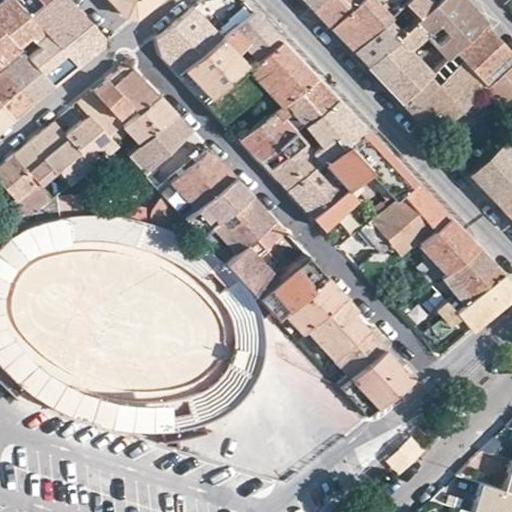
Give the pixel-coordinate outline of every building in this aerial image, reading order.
[(19,51),(42,32),(13,0),(4,0),(0,3),(0,29),(17,48),(19,51)] [(99,43),(99,34),(68,0),(13,0),(42,32),(73,64),(99,43)] [(133,15),(151,0),(108,0),(124,17),(133,15)] [(327,25),(353,0),(317,0),(310,7),(327,25)] [(402,1),(403,0),(353,0),(327,25),(350,48),(358,42),(386,16),(394,9),(402,1)] [(444,57),(484,21),(464,0),(435,0),(416,18),(409,24),(401,32),(365,64),(398,99),(429,71),(408,49),(422,36),(444,57)] [(435,0),(403,0),(402,1),(416,18),(435,0)] [(191,7),(154,37),(159,55),(176,72),(181,68),(221,36),(247,14),(241,7),(213,30),(191,7)] [(247,14),(221,36),(246,65),(278,39),(251,11),(247,14)] [(365,64),(401,32),(386,16),(358,42),(350,48),(365,64)] [(489,32),(484,21),(444,57),(429,71),(398,99),(432,135),(480,89),(511,59),(511,52),(507,49),(489,32)] [(0,62),(17,48),(0,29),(0,62)] [(19,51),(46,79),(57,71),(61,75),(73,64),(42,32),(19,51)] [(203,101),(208,97),(236,73),(244,67),(246,65),(221,36),(181,68),(176,72),(203,101)] [(279,105),(313,76),(278,39),(246,65),(244,67),(278,104),(279,105)] [(50,84),(46,79),(19,51),(0,66),(0,68),(30,101),(50,84)] [(511,122),(511,59),(480,89),(511,123),(511,122)] [(109,81),(135,110),(155,94),(130,66),(120,66),(105,78),(109,81)] [(0,107),(9,117),(30,101),(0,68),(0,107)] [(46,79),(50,84),(61,75),(57,71),(46,79)] [(203,101),(220,120),(255,92),(236,73),(208,97),(203,101)] [(300,125),(334,97),(313,76),(279,105),(278,104),(272,110),(280,119),(289,111),(300,125)] [(91,90),(94,94),(109,81),(105,78),(91,90)] [(122,121),(135,110),(109,81),(94,94),(121,122),(122,121)] [(106,134),(121,122),(94,94),(91,90),(76,102),(87,115),(106,134)] [(172,113),(155,94),(135,110),(122,121),(139,140),(172,113)] [(321,160),(327,154),(361,127),(334,97),(300,125),(318,144),(310,151),(319,161),(321,160)] [(0,125),(9,117),(0,107),(0,125)] [(237,139),(257,160),(292,132),(280,119),(272,110),(237,139)] [(188,130),(172,113),(139,140),(123,153),(139,171),(188,130)] [(106,134),(87,115),(46,148),(35,136),(11,156),(38,186),(55,171),(68,185),(89,166),(83,158),(107,136),(106,134)] [(284,189),(309,216),(326,202),(345,186),(351,181),(365,169),(387,194),(392,199),(413,181),(407,175),(361,127),(327,154),(321,160),(319,161),(318,162),(317,162),(284,189)] [(511,129),(466,171),(498,205),(511,192),(511,129)] [(292,132),(257,160),(284,189),(317,162),(318,162),(319,161),(310,151),(292,132)] [(198,202),(230,175),(206,149),(192,160),(165,181),(155,189),(174,209),(187,199),(193,206),(198,202)] [(11,156),(0,164),(0,186),(13,200),(20,195),(27,202),(23,206),(31,216),(50,200),(38,186),(11,156)] [(192,160),(188,156),(162,177),(165,181),(192,160)] [(198,202),(215,219),(247,194),(230,175),(198,202)] [(432,230),(447,218),(413,181),(392,199),(360,227),(379,250),(390,241),(399,252),(430,227),(432,230)] [(88,212),(85,192),(53,196),(56,216),(88,212)] [(511,192),(498,205),(511,220),(511,219),(511,192)] [(271,220),(247,194),(215,219),(197,234),(208,246),(220,237),(233,251),(252,236),(262,246),(281,230),(271,220)] [(147,219),(149,208),(107,201),(106,212),(147,219)] [(0,242),(0,368),(6,375),(21,388),(41,401),(59,410),(90,422),(106,427),(121,429),(151,429),(176,427),(197,422),(211,417),(223,411),(233,404),(241,394),(252,379),(259,361),(261,344),(261,326),(257,311),(248,293),(231,272),(217,258),(203,247),(181,234),(163,226),(147,219),(106,212),(88,212),(56,216),(43,218),(30,221),(14,230),(0,242)] [(418,242),(445,272),(475,247),(447,218),(432,230),(418,242)] [(262,246),(252,236),(233,251),(222,261),(230,270),(238,279),(252,294),(270,279),(279,272),(282,270),(262,246)] [(468,297),(499,272),(475,247),(445,272),(468,297)] [(312,264),(302,253),(282,270),(279,272),(252,294),(262,305),(312,264)] [(394,262),(386,254),(372,254),(358,268),(371,282),(394,262)] [(322,275),(312,264),(262,305),(272,315),(322,275)] [(511,293),(511,286),(499,272),(468,297),(452,310),(442,300),(435,306),(449,323),(457,316),(469,329),(511,293)] [(305,330),(343,298),(322,275),(280,310),(300,332),(305,330)] [(356,312),(343,298),(305,330),(332,360),(365,330),(352,316),(356,312)] [(335,384),(338,388),(382,349),(381,348),(386,344),(370,327),(365,330),(332,360),(346,374),(335,384)] [(375,407),(395,391),(415,375),(403,362),(398,366),(382,349),(338,388),(365,416),(375,407)] [(511,460),(508,459),(500,488),(511,491),(511,460)] [(511,511),(511,491),(500,488),(477,481),(468,511),(471,511),(511,511)]
